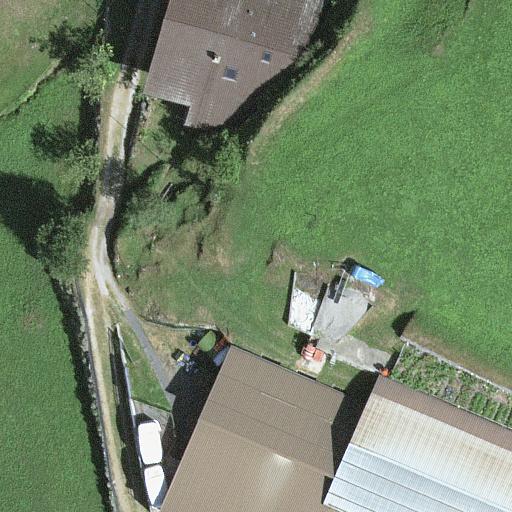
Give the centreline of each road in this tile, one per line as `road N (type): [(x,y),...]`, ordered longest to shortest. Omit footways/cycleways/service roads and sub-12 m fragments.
road 1 (track): [(135,511),(99,256),(124,98),(150,0)]
road 2 (track): [(102,271),(181,409)]
